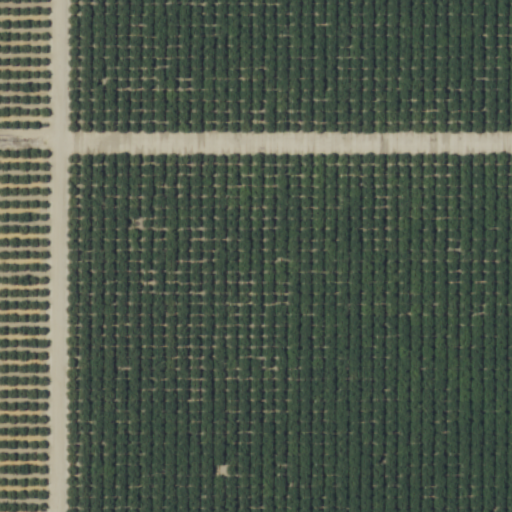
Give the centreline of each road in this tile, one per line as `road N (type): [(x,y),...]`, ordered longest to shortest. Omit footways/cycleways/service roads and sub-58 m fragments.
road 1 (track): [(0,139),(511,145)]
road 2 (track): [(48,511),(50,0)]
